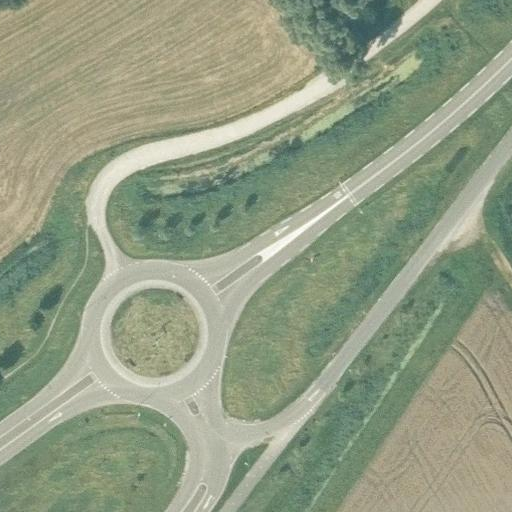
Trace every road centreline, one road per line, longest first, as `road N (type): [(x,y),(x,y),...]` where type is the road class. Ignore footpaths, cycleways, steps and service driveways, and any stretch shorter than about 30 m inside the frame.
road 1 (unclassified): [(218,441),(274,430),(304,410),(511,139)]
road 2 (secondary): [(290,238),(410,150),(511,58)]
road 3 (secondary): [(194,285),(166,272),(121,279),(91,321),(94,356)]
road 4 (secondary): [(0,459),(113,383)]
road 5 (secondary): [(94,356),(0,431)]
